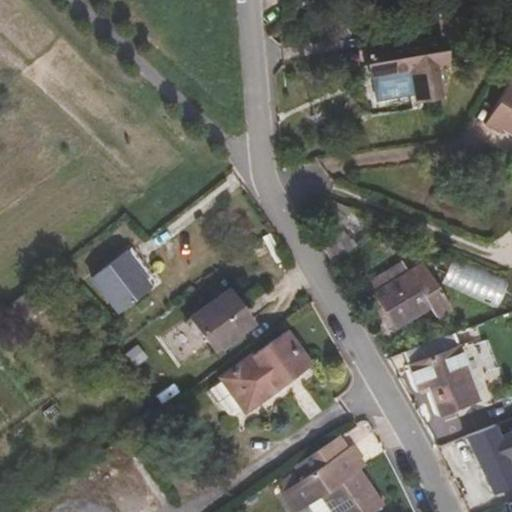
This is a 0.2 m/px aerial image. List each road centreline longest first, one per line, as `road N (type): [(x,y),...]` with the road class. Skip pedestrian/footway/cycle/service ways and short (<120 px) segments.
road 1 (residential): [(453,511),(266,166),(265,148)]
road 2 (unclassified): [(265,148),(221,127),(86,0)]
road 3 (unknown): [(196,511),(384,381)]
road 4 (residential): [(265,148),(253,0)]
